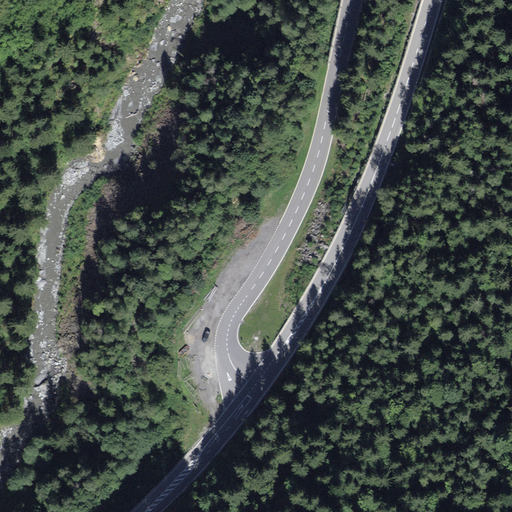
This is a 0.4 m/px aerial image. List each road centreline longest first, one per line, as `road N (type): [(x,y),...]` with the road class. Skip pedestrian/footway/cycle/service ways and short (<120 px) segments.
road 1 (secondary): [(255,387),(354,224),(432,0)]
road 2 (tertiary): [(255,387),(228,352),(229,323),(308,185),(352,0)]
road 3 (secondary): [(147,511),(255,387)]
